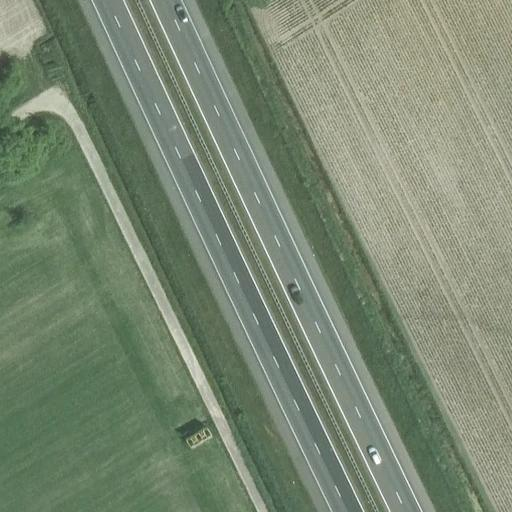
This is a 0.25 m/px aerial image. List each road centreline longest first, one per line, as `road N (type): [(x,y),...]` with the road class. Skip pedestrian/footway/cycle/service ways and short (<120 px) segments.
road 1 (motorway): [(407,511),(168,0)]
road 2 (motorway): [(110,0),(348,511)]
road 3 (track): [(0,130),(49,97),(78,130),(263,511)]
